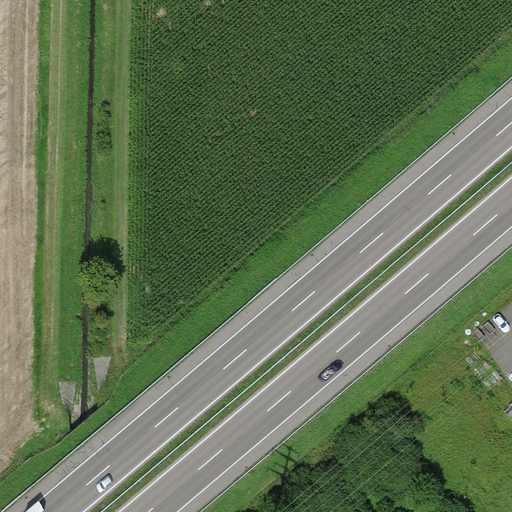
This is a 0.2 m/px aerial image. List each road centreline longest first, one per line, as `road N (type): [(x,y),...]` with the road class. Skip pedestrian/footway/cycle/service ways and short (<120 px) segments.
road 1 (motorway): [(511,123),(56,511)]
road 2 (motorway): [(149,511),(511,203)]
road 3 (track): [(58,0),(46,382)]
